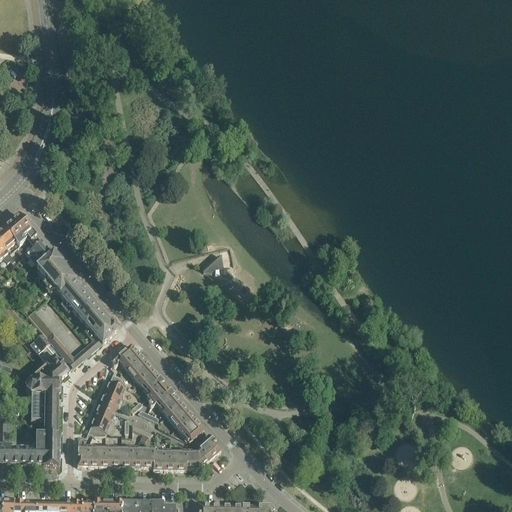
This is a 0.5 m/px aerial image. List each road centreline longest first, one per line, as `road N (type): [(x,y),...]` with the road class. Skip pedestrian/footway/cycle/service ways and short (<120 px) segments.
road 1 (unclassified): [(15,191),(51,117),(43,0)]
road 2 (unclassified): [(135,334),(15,191)]
road 3 (residential): [(135,334),(93,372),(98,381),(80,429),(71,430),(70,485)]
road 4 (unclassified): [(242,460),(135,334)]
road 5 (residential): [(190,487),(70,485)]
